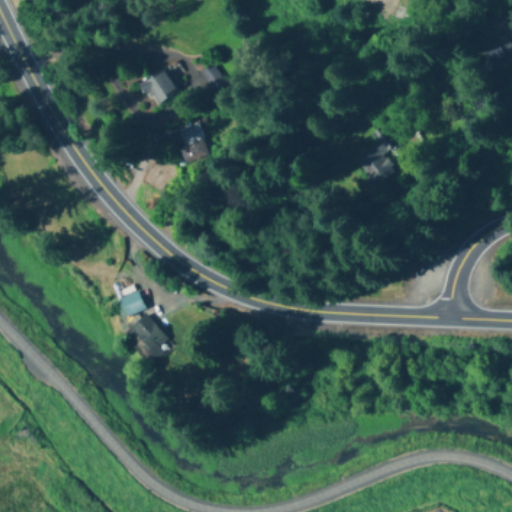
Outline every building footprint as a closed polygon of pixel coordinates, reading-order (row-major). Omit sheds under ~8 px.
[(214,94),(227,86),(212,64),(199,73),(214,94)] [(154,107),(181,89),(165,66),(138,84),(154,107)] [(173,131),(185,166),(209,157),(197,123),(173,131)] [(390,146),(377,128),(369,134),(375,142),(353,158),(374,186),(395,171),(381,153),(390,146)] [(114,301),(122,319),(145,309),(137,291),(114,301)] [(153,361),(172,348),(149,314),(130,327),(153,361)]
